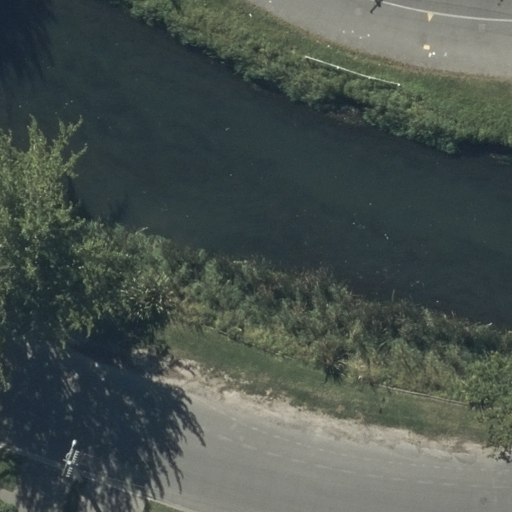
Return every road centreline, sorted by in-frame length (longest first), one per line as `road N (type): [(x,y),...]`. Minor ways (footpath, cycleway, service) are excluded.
road 1 (residential): [(429,511),(325,498),(180,456),(0,389)]
road 2 (residential): [(378,0),(511,21)]
